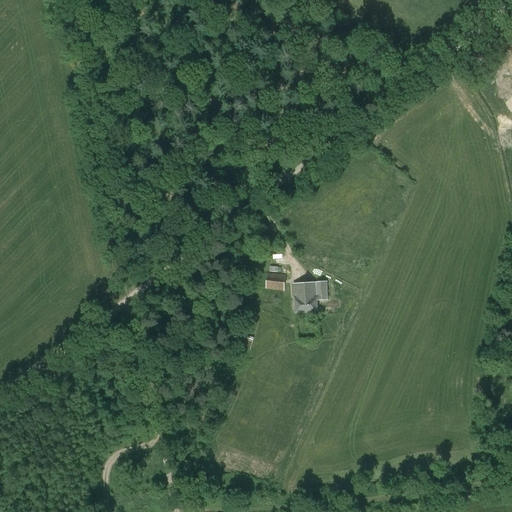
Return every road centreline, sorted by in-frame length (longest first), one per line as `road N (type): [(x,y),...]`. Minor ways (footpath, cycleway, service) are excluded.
road 1 (unclassified): [(127,300),(511,4)]
road 2 (unclassified): [(165,453),(127,300)]
